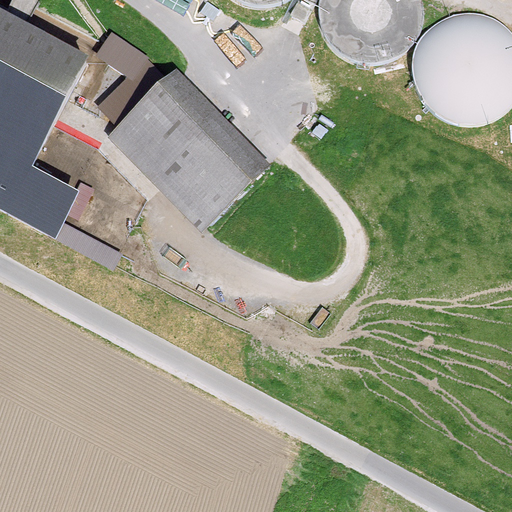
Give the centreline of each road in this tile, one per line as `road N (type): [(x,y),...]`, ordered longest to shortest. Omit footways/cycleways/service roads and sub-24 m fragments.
road 1 (unclassified): [(0,265),(459,511)]
road 2 (track): [(288,153),(347,217),(357,256),(341,282),(306,290),(155,231)]
road 3 (track): [(0,245),(92,257),(138,248),(155,231)]
